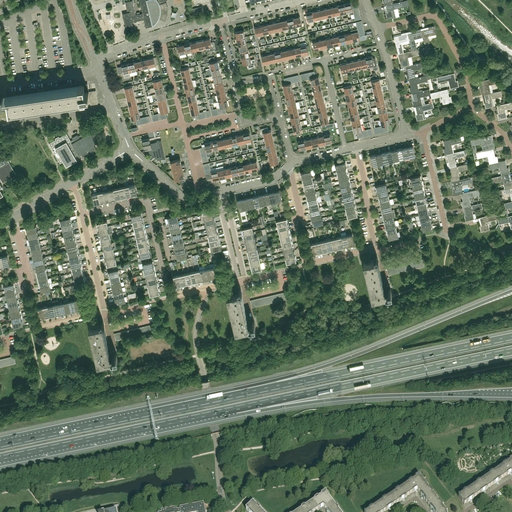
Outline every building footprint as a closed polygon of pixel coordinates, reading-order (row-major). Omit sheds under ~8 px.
[(167,8),(167,6),(167,4),(167,3),(166,2),(166,1),(166,2),(165,0),(139,0),(143,13),(140,14),(137,15),(136,15),(132,0),(125,2),(127,10),(130,10),(130,12),(122,14),(123,14),(126,29),(126,30),(134,28),(132,22),(144,19),(146,27),(153,25),(152,21),(153,21),(154,20),(155,19),(155,18),(158,20),(157,19),(158,17),(165,20),(166,19),(166,18),(167,17),(167,16),(167,15),(167,14),(167,13),(168,12),(168,10),(168,9),(167,8)] [(400,2),(392,4),(386,5),(388,13),(386,13),(387,19),(388,19),(396,17),(394,9),(408,6),(409,6),(407,0),(403,1),(400,2)] [(352,6),(351,3),(344,4),(346,13),(353,11),(352,9),(352,6)] [(346,13),(344,4),(338,6),(340,14),(346,13)] [(340,14),(338,6),(331,7),(333,16),(340,14)] [(333,16),(331,7),(325,9),(327,17),(333,16)] [(319,10),(321,19),(327,17),(325,9),(319,10)] [(321,19),(319,10),(312,12),(314,20),(321,19)] [(314,20),(312,12),(306,13),(308,22),(314,20)] [(293,18),(295,27),(302,25),(300,17),(293,18)] [(289,28),(295,27),(293,18),(287,20),(289,28)] [(289,28),(287,20),(280,21),(282,30),(289,28)] [(282,30),(280,21),(274,23),(276,31),(282,30)] [(276,31),(274,23),(267,24),(269,33),(276,31)] [(269,33),(267,24),(261,26),(263,34),(269,33)] [(263,34),(261,26),(255,27),(257,36),(263,34)] [(428,27),(429,29),(421,31),(422,37),(425,50),(431,49),(431,48),(428,36),(436,34),(434,26),(428,27)] [(359,36),(358,33),(357,31),(357,29),(350,30),(351,33),(353,41),(359,40),(359,36)] [(411,51),(417,49),(414,39),(422,37),(421,31),(421,29),(415,30),(415,32),(408,34),(409,41),(411,48),(411,50),(411,51)] [(245,37),(243,30),(235,32),(237,39),(245,37)] [(401,42),(409,41),(408,34),(407,32),(401,33),(402,35),(394,37),(396,46),(398,54),(400,54),(403,53),(403,50),(401,42)] [(353,41),(351,33),(345,34),(347,43),(353,41)] [(347,43),(345,34),(338,36),(340,44),(347,43)] [(340,44),(338,36),(332,37),(334,46),(340,44)] [(247,43),(245,37),(237,39),(238,45),(247,43)] [(334,46),(332,37),(325,39),(327,47),(334,46)] [(205,48),(212,47),(213,50),(218,48),(216,41),(211,42),(210,38),(203,40),(205,48)] [(327,47),(325,39),(319,40),(321,49),(327,47)] [(205,48),(203,40),(197,41),(199,50),(205,48)] [(321,49),(319,40),(313,42),(314,50),(321,49)] [(199,50),(197,41),(190,43),(192,50),(192,51),(196,50),(199,50)] [(192,50),(190,43),(184,44),(185,50),(186,53),(192,51),(192,50)] [(245,50),(248,50),(247,43),(238,45),(239,50),(240,52),(245,50)] [(186,53),(185,50),(184,44),(177,46),(179,54),(186,53)] [(308,54),(308,50),(306,45),(300,47),(301,50),(302,55),(308,54)] [(296,57),(302,55),(301,50),(300,47),(293,48),(294,50),(296,57)] [(296,57),(294,50),(293,48),(287,50),(289,58),(296,57)] [(418,55),(417,50),(417,49),(411,51),(409,51),(403,53),(400,54),(401,61),(400,61),(401,67),(406,66),(410,65),(408,57),(418,55)] [(241,58),(250,56),(248,50),(245,50),(240,52),(241,58)] [(289,58),(287,50),(281,51),(283,60),(289,58)] [(283,60),(281,51),(274,53),(276,61),(283,60)] [(276,61),(274,53),(268,54),(270,63),(276,61)] [(270,63),(268,54),(261,56),(263,64),(270,63)] [(243,65),(247,64),(248,67),(254,66),(253,62),(254,62),(254,59),(251,60),(250,56),(241,58),(243,65)] [(156,66),(154,57),(147,59),(149,67),(156,66)] [(378,70),(375,59),(372,57),(365,58),(367,67),(372,65),(374,71),(378,70)] [(361,68),(367,67),(365,58),(359,60),(361,68)] [(149,67),(147,59),(141,60),(143,69),(149,67)] [(143,69),(141,60),(134,62),(136,70),(143,69)] [(219,67),(218,60),(209,62),(211,69),(219,67)] [(361,68),(359,60),(353,61),(355,70),(361,68)] [(355,70),(353,61),(346,63),(348,71),(355,70)] [(136,70),(134,62),(128,64),(130,72),(136,70)] [(415,78),(414,70),(424,67),(424,68),(423,62),(420,63),(410,65),(406,66),(407,74),(406,74),(407,80),(409,80),(409,79),(415,78)] [(348,71),(346,63),(340,64),(342,73),(348,71)] [(130,72),(128,64),(121,65),(124,77),(131,76),(130,72)] [(190,74),(189,67),(181,69),(182,76),(190,74)] [(219,67),(211,69),(212,75),(221,73),(219,67)] [(222,80),(221,73),(212,75),(214,82),(222,80)] [(454,73),(432,78),(433,81),(437,80),(438,83),(438,82),(448,80),(450,88),(459,86),(457,80),(455,81),(454,73)] [(192,80),(190,74),(182,76),(184,82),(192,80)] [(427,81),(426,75),(415,78),(409,79),(409,80),(411,87),(409,88),(410,94),(412,93),(419,91),(417,83),(427,81)] [(315,77),(312,78),(310,78),(311,85),(320,83),(318,76),(315,77)] [(490,93),(488,85),(499,82),(499,83),(499,82),(498,77),(480,81),(481,81),(482,88),(481,89),(482,95),(484,95),(484,94),(490,93)] [(163,85),(161,79),(153,81),(154,87),(163,85)] [(381,85),(379,79),(371,81),(372,87),(381,85)] [(185,89),(193,87),(192,80),(184,82),(185,89)] [(214,82),(215,88),(224,86),(222,80),(214,82)] [(89,95),(89,91),(88,83),(82,84),(83,85),(79,86),(7,97),(9,106),(9,110),(10,110),(81,99),(81,100),(86,99),(86,97),(85,98),(85,96),(89,95)] [(284,91),(292,89),(291,83),(288,83),(285,84),(282,85),(284,91)] [(320,83),(311,85),(313,91),(321,89),(320,83)] [(134,92),(133,85),(124,87),(126,94),(134,92)] [(164,92),(163,85),(154,87),(156,94),(164,92)] [(352,85),(343,87),(345,94),(353,92),(352,85)] [(382,92),(381,85),(372,87),(374,94),(382,92)] [(225,93),(224,87),(224,86),(215,88),(217,95),(224,93),(225,93)] [(195,93),(193,87),(185,89),(187,95),(195,93)] [(294,96),(292,89),(284,91),(285,98),(294,96)] [(323,96),(321,89),(313,91),(314,98),(323,96)] [(430,94),(430,93),(429,89),(419,91),(412,93),(414,101),(412,101),(414,107),(415,106),(422,105),(420,97),(430,94)] [(447,89),(430,93),(430,94),(431,98),(442,96),(443,104),(452,102),(451,96),(449,96),(447,89)] [(96,90),(89,91),(89,95),(91,105),(98,104),(96,90)] [(502,96),(501,90),(490,93),(484,94),(484,95),(486,102),(484,102),(485,108),(494,106),(492,98),(502,96)] [(134,92),(126,94),(127,100),(136,99),(134,92)] [(166,98),(164,92),(156,94),(157,100),(166,98)] [(355,98),(353,92),(345,94),(346,100),(355,98)] [(384,98),(382,92),(374,94),(375,100),(384,98)] [(195,93),(187,95),(188,101),(197,99),(195,93)] [(217,95),(218,101),(227,99),(225,93),(224,93),(217,95)] [(287,104),(295,102),(294,96),(285,98),(287,104)] [(324,102),(323,96),(314,98),(316,104),(324,102)] [(0,107),(9,106),(7,97),(0,98),(0,107)] [(166,98),(157,100),(159,107),(167,105),(166,98)] [(356,105),(355,98),(346,100),(348,107),(356,105)] [(385,105),(384,98),(375,100),(377,107),(385,105)] [(137,105),(136,99),(127,100),(129,107),(137,105)] [(188,101),(190,108),(198,106),(197,99),(188,101)] [(228,106),(227,99),(218,101),(220,107),(220,108),(222,107),(224,107),(225,107),(228,106)] [(497,106),(499,113),(497,113),(498,120),(507,117),(505,109),(511,107),(511,101),(504,104),(502,104),(496,105),(497,106)] [(297,109),(295,102),(287,104),(288,111),(297,109)] [(316,104),(317,111),(326,109),(324,102),(316,104)] [(425,118),(423,110),(433,108),(434,108),(433,106),(432,102),(427,104),(422,105),(415,106),(417,114),(415,114),(417,120),(425,118)] [(139,111),(137,105),(129,107),(130,113),(139,111)] [(169,111),(167,105),(159,107),(160,113),(162,113),(165,112),(169,111)] [(358,111),(356,105),(348,107),(349,113),(358,111)] [(385,105),(377,107),(378,113),(387,111),(385,105)] [(200,112),(198,106),(190,108),(191,114),(195,114),(198,113),(200,112)] [(297,109),(288,111),(290,117),(298,115),(297,109)] [(327,115),(326,109),(317,111),(319,117),(327,115)] [(140,118),(139,111),(130,113),(132,120),(135,119),(138,118),(140,118)] [(359,118),(358,111),(349,113),(351,120),(359,118)] [(388,117),(387,111),(378,113),(380,119),(388,117)] [(291,123),(300,121),(298,115),(290,117),(291,123)] [(329,122),(327,115),(319,117),(320,123),(329,122)] [(388,117),(380,119),(381,126),(382,126),(384,125),(387,125),(390,124),(388,117)] [(351,120),(353,126),(361,124),(359,118),(351,120)] [(293,130),(301,128),(300,121),(291,123),(293,130)] [(362,131),(362,130),(361,124),(353,126),(354,133),(357,132),(360,131),(362,131)] [(273,136),(271,130),(268,131),(267,127),(260,129),(262,135),(263,134),(264,138),(273,136)] [(96,149),(94,145),(96,143),(97,145),(102,142),(95,129),(89,132),(90,133),(88,134),(86,130),(80,134),(81,135),(78,136),(78,135),(72,138),(73,140),(71,141),(66,134),(60,138),(59,136),(55,138),(56,140),(49,144),(55,155),(58,160),(60,162),(60,163),(64,161),(66,166),(77,160),(80,158),(79,156),(82,155),(83,156),(88,153),(87,152),(90,150),(90,152),(96,149)] [(251,141),(249,133),(243,134),(245,142),(251,141)] [(245,142),(243,134),(236,136),(238,144),(245,142)] [(332,142),(330,134),(323,135),(325,144),(332,142)] [(319,145),(325,144),(323,135),(317,137),(319,145)] [(493,141),(491,142),(490,135),(472,139),(474,145),(484,142),(486,150),(486,151),(493,149),(495,149),(493,141)] [(238,144),(236,136),(230,137),(232,145),(238,144)] [(264,138),(266,145),(274,143),(273,136),(264,138)] [(232,145),(230,137),(223,139),(225,147),(232,145)] [(319,145),(317,137),(311,139),(313,147),(319,145)] [(443,141),(445,148),(443,149),(445,155),(446,155),(446,154),(453,153),(451,145),(461,142),(461,140),(460,137),(443,141)] [(150,138),(142,140),(144,147),(145,150),(148,149),(149,150),(149,152),(158,160),(162,159),(164,166),(167,165),(166,161),(166,158),(162,140),(159,141),(151,143),(150,138)] [(225,147),(223,139),(217,140),(219,148),(225,147)] [(313,147),(311,139),(304,140),(306,148),(313,147)] [(219,148),(217,140),(211,142),(213,150),(219,148)] [(306,148),(304,140),(298,142),(300,150),(306,148)] [(211,142),(204,143),(204,144),(205,146),(205,147),(206,150),(206,152),(206,151),(213,150),(211,142)] [(274,143),(266,145),(267,151),(276,149),(274,143)] [(269,158),(277,156),(276,149),(267,151),(269,158)] [(496,156),(495,156),(493,149),(486,151),(486,150),(475,153),(477,158),(487,156),(489,164),(498,162),(496,156)] [(392,151),(394,161),(395,163),(400,162),(399,160),(399,159),(397,150),(392,151)] [(446,162),(448,168),(449,168),(456,166),(454,158),(465,156),(463,150),(453,153),(446,154),(446,155),(448,162),(446,162)] [(0,196),(3,195),(3,194),(0,188),(0,187),(2,186),(2,185),(1,184),(0,182),(0,181),(2,181),(3,183),(3,182),(13,177),(14,176),(16,175),(17,175),(12,166),(9,161),(5,154),(0,157),(0,196)] [(279,162),(277,156),(269,158),(270,164),(279,162)] [(186,170),(185,166),(185,164),(182,165),(180,159),(171,161),(175,179),(179,178),(180,184),(183,184),(181,177),(184,177),(183,171),(186,170)] [(501,176),(510,174),(508,168),(507,168),(505,160),(498,162),(489,164),(487,164),(489,170),(499,167),(501,175),(501,176)] [(258,169),(256,161),(250,163),(252,171),(258,169)] [(252,171),(250,163),(243,164),(245,173),(252,171)] [(239,174),(245,173),(243,164),(237,166),(239,174)] [(457,172),(468,169),(467,164),(456,166),(449,168),(451,176),(450,176),(451,182),(453,181),(459,180),(459,179),(457,172)] [(239,174),(237,166),(230,167),(232,176),(239,174)] [(232,176),(230,167),(224,169),(226,177),(232,176)] [(226,177),(224,169),(218,170),(220,179),(226,177)] [(213,180),(220,179),(218,170),(211,172),(211,174),(213,180)] [(504,189),(511,186),(511,182),(510,174),(501,176),(501,175),(491,178),(492,183),(500,181),(501,184),(503,184),(504,189)] [(421,180),(420,176),(420,175),(408,178),(409,183),(421,181),(421,180)] [(462,193),(461,185),(471,183),(470,177),(459,179),(459,180),(453,181),(454,189),(453,189),(454,195),(461,194),(463,193),(462,193)] [(422,186),(421,181),(409,183),(410,189),(412,188),(423,186),(422,186)] [(511,186),(504,189),(501,190),(502,195),(511,192),(511,186)] [(471,205),(469,197),(479,195),(478,189),(462,193),(463,193),(461,194),(463,201),(461,202),(462,208),(464,207),(471,205)] [(316,191),(306,194),(306,193),(305,194),(306,194),(307,199),(317,197),(317,196),(320,196),(318,191),(316,191)] [(250,207),(247,198),(248,198),(248,197),(247,198),(242,199),(245,209),(244,209),(245,209),(250,207),(250,208),(250,207)] [(427,207),(426,202),(416,204),(414,205),(415,210),(417,209),(427,207)] [(481,203),(471,205),(464,207),(466,215),(464,215),(466,221),(474,219),(472,211),(482,208),(481,203)] [(214,217),(213,212),(203,214),(200,215),(201,220),(204,219),(214,217)] [(498,219),(497,213),(479,217),(481,225),(479,226),(481,232),(490,230),(488,222),(498,219)] [(178,220),(178,219),(180,218),(179,214),(178,215),(177,214),(167,217),(168,217),(169,222),(168,222),(179,220),(178,220)] [(511,215),(498,219),(499,225),(509,222),(511,230),(511,229),(511,215)] [(397,231),(387,233),(387,234),(387,233),(388,238),(388,239),(400,236),(399,230),(397,231)] [(75,238),(74,233),(64,235),(62,236),(63,241),(65,241),(75,238)] [(115,241),(112,242),(111,242),(112,242),(102,244),(102,245),(103,249),(103,250),(113,247),(116,246),(115,241)] [(222,248),(221,248),(220,244),(221,243),(220,243),(210,246),(208,247),(209,251),(211,251),(222,249),(222,248)] [(10,265),(7,255),(2,256),(4,266),(5,266),(9,265),(10,265)] [(44,257),(34,259),(33,259),(33,260),(34,260),(35,264),(34,264),(34,265),(45,262),(47,262),(46,256),(44,257)] [(384,295),(378,268),(376,259),(377,259),(374,259),(363,262),(365,262),(373,297),(372,298),(384,295)] [(122,274),(121,268),(117,269),(116,266),(108,268),(109,271),(108,271),(108,272),(109,272),(110,277),(109,277),(122,274)] [(123,279),(122,274),(109,277),(110,277),(111,282),(121,280),(123,279)] [(181,285),(179,275),(174,276),(173,276),(173,277),(176,286),(181,285)] [(125,290),(124,284),(122,285),(112,287),(112,288),(113,293),(125,290)] [(160,293),(158,288),(159,288),(159,287),(148,290),(149,290),(150,295),(160,293)] [(114,298),(127,295),(125,290),(113,293),(115,298),(114,298)] [(248,327),(241,300),(240,296),(239,292),(241,291),(240,291),(227,294),(227,295),(228,294),(237,329),(235,330),(248,327)] [(127,295),(114,298),(115,300),(110,302),(111,305),(115,304),(115,303),(129,300),(128,295),(127,295)] [(55,315),(53,305),(53,304),(52,301),(47,302),(48,306),(50,316),(55,315)] [(21,314),(20,309),(10,312),(8,312),(9,317),(11,317),(21,314)] [(110,360),(106,342),(102,324),(103,324),(100,324),(89,327),(91,327),(99,362),(98,362),(98,363),(110,360)] [(511,458),(509,461),(506,463),(504,464),(502,466),(498,469),(497,469),(504,478),(507,476),(506,475),(508,473),(509,474),(510,473),(511,473),(511,474),(511,458)] [(504,478),(497,469),(492,473),(491,473),(489,475),(484,478),(491,487),(494,485),(493,484),(495,482),(496,483),(497,482),(498,482),(497,481),(500,479),(500,480),(504,478)] [(418,492),(427,485),(426,485),(423,480),(419,475),(415,478),(412,481),(411,480),(410,481),(408,483),(403,486),(409,495),(413,493),(412,492),(414,490),(415,491),(416,490),(418,492)] [(484,490),(486,489),(487,490),(491,487),(484,478),(479,482),(479,481),(478,483),(476,484),(471,487),(477,496),(481,494),(480,493),(482,491),(483,492),(484,491),(485,491),(484,490)] [(432,492),(430,490),(427,485),(418,492),(420,495),(421,495),(423,497),(422,497),(423,498),(424,499),(426,501),(425,501),(428,505),(437,499),(436,498),(433,493),(432,492)] [(409,495),(403,486),(398,490),(398,489),(396,491),(395,492),(390,495),(396,504),(400,502),(399,501),(401,499),(401,500),(403,499),(404,499),(403,498),(405,497),(406,497),(409,495)] [(477,496),(471,487),(466,491),(464,492),(463,493),(459,496),(459,495),(458,496),(459,497),(458,497),(464,505),(468,503),(467,502),(469,501),(471,500),(472,500),(471,499),(473,498),(474,499),(477,496)] [(333,502),(329,497),(326,492),(321,495),(318,498),(317,497),(316,499),(314,500),(310,503),(309,503),(315,511),(319,510),(318,509),(320,507),(321,508),(322,507),(323,507),(324,508),(333,502)] [(396,504),(390,495),(385,499),(383,500),(382,501),(377,504),(382,511),(384,511),(386,511),(386,510),(388,508),(388,509),(389,508),(390,508),(390,507),(392,506),(393,506),(396,504)] [(446,511),(442,506),(442,505),(440,503),(437,499),(428,505),(430,508),(431,507),(432,509),(431,510),(432,511),(433,511),(434,511),(446,511),(447,511),(446,511)] [(205,511),(204,502),(180,506),(180,508),(177,509),(176,507),(161,509),(162,511),(160,511),(205,511)] [(338,509),(337,507),(333,502),(324,508),(327,511),(328,511),(340,511),(339,510),(338,509)] [(260,509),(259,508),(258,507),(254,503),(255,503),(254,503),(253,503),(246,510),(247,511),(263,511),(260,509)] [(315,511),(309,503),(305,507),(304,506),(303,508),(301,509),(296,511),(315,511)]
